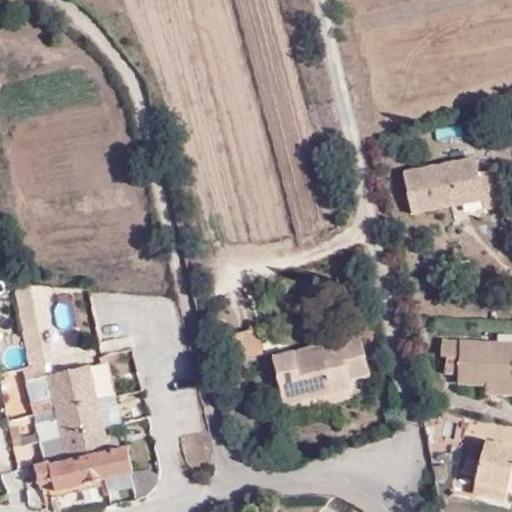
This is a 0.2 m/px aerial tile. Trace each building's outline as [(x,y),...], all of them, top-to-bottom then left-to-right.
[(504,87),(511,83),(511,0),(484,0),(485,5),(465,35),(441,36),(447,49),(451,43),(481,42),(492,49),(503,44),(504,87)] [(475,169),(473,155),(402,168),(409,214),(481,201),(483,210),(507,205),(500,164),(475,169)] [(40,300),(38,285),(22,285),(25,302),(40,300)] [(43,332),(40,300),(25,302),(29,333),(43,332)] [(262,322),(237,327),(241,345),(234,347),(233,348),(235,354),(266,347),(262,322)] [(229,328),(233,348),(234,347),(241,345),(237,327),(229,328)] [(43,332),(29,333),(32,369),(47,368),(43,332)] [(368,332),(280,350),(291,399),(357,386),(356,376),(375,371),(368,332)] [(511,382),(511,341),(452,338),(452,353),(457,353),(457,370),(469,370),(469,381),(495,382),(511,382)] [(53,469),(56,479),(43,484),(45,491),(54,488),(60,494),(139,474),(133,448),(111,451),(93,368),(31,382),(36,403),(57,399),(61,414),(63,421),(41,427),(49,458),(70,453),(72,464),(53,469)] [(511,382),(495,382),(495,393),(511,393),(511,382)] [(40,418),(61,414),(57,399),(36,403),(40,418)] [(481,488),(511,491),(511,443),(505,444),(506,441),(486,441),(485,448),(471,448),(469,475),(482,476),(481,488)] [(43,484),(56,479),(53,469),(51,461),(34,466),(40,485),(43,484)] [(450,466),(438,468),(441,482),(453,480),(450,466)] [(511,498),(511,493),(511,491),(481,489),(480,496),(511,498)] [(367,511),(331,493),(320,511),(367,511)]
